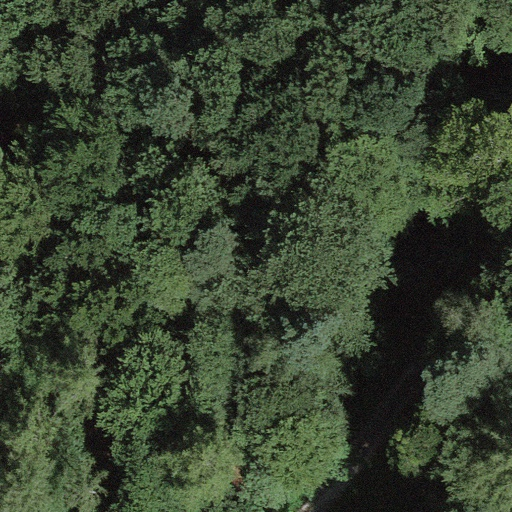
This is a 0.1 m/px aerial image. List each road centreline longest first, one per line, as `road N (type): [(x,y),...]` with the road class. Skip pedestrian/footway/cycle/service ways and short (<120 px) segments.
road 1 (track): [(164,0),(154,57),(0,450)]
road 2 (track): [(511,242),(303,511)]
